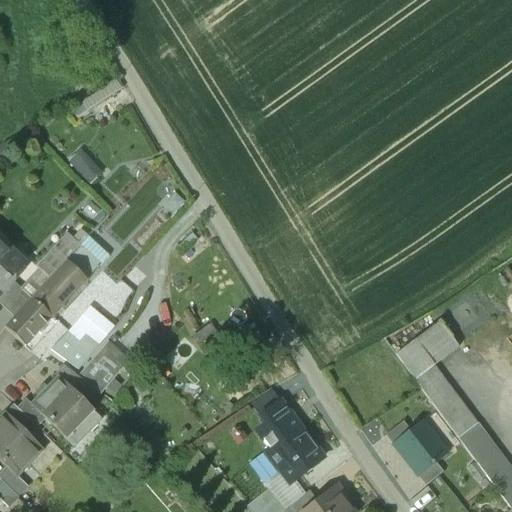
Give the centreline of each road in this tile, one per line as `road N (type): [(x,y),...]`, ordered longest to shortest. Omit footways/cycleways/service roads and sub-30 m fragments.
road 1 (track): [(77,0),(304,366)]
road 2 (residential): [(304,366),(399,511)]
